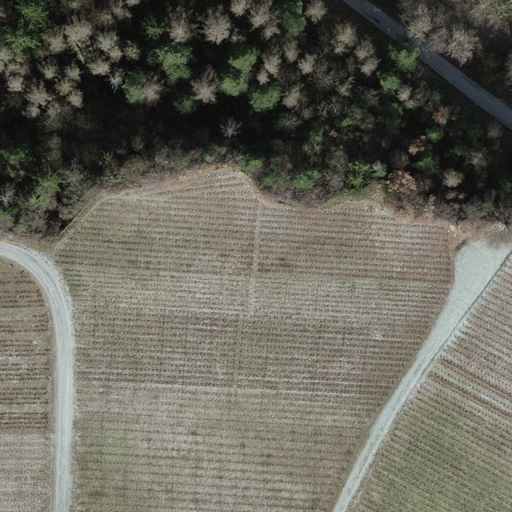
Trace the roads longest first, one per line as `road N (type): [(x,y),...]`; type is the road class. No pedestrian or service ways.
road 1 (track): [(507,258),(380,435),(347,511)]
road 2 (track): [(66,511),(65,304),(46,268),(0,249)]
